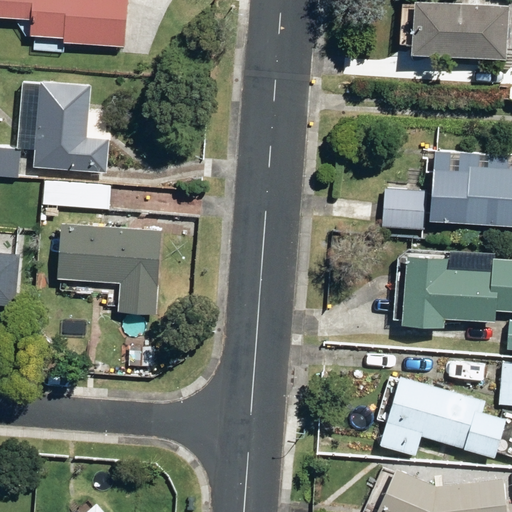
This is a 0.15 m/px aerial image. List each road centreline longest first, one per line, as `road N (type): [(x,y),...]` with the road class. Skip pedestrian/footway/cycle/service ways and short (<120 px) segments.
road 1 (tertiary): [(281,0),(251,424)]
road 2 (residential): [(251,424),(0,406)]
